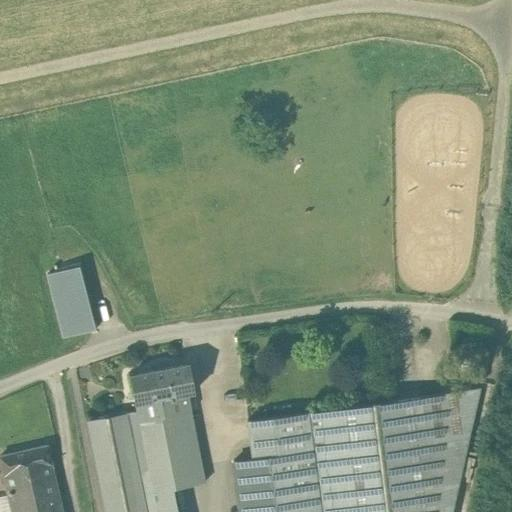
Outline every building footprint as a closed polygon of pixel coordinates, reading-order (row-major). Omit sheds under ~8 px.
[(77,266),(61,270),(78,332),(94,328),(77,266)] [(61,270),(46,275),(63,336),(78,332),(61,270)] [(189,363),(130,375),(135,403),(188,393),(194,391),(189,363)] [(451,511),(480,390),(324,410),(336,511),(451,511)] [(188,393),(137,403),(138,409),(87,419),(105,511),(140,511),(148,510),(145,493),(173,488),(205,481),(188,393)] [(336,511),(324,410),(247,420),(252,458),(233,461),(239,511),(336,511)] [(47,445),(0,455),(0,458),(4,474),(51,464),(47,445)] [(61,511),(51,464),(4,474),(12,511),(61,511)] [(177,511),(173,488),(145,493),(148,510),(148,511),(177,511)]
